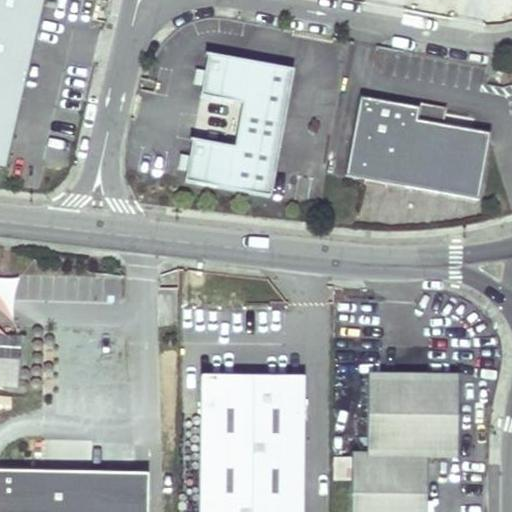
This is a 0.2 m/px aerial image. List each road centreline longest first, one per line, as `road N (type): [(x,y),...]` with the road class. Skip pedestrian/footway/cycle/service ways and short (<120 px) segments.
road 1 (tertiary): [(90,231),(511,270)]
road 2 (unclassified): [(249,0),(478,41),(511,38)]
road 3 (unclassified): [(90,231),(141,0)]
